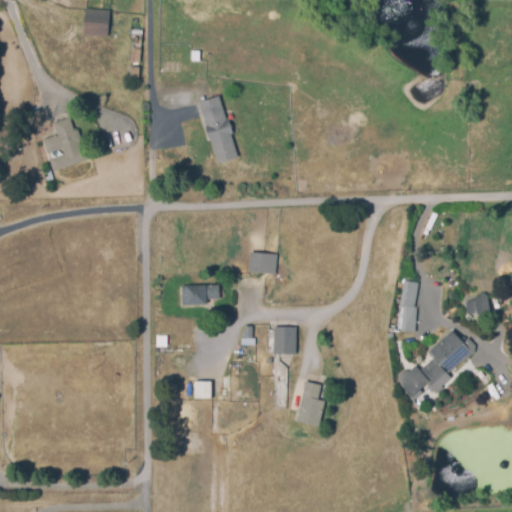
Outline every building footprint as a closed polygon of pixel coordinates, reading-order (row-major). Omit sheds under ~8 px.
[(107,36),(83,35),(84,10),(108,11),(107,36)] [(140,62),(127,62),(127,47),(130,47),(130,36),(126,36),(126,28),(129,28),(129,30),(140,30),(140,62)] [(128,67),(138,67),(137,80),(128,80),(128,67)] [(218,163),(211,141),(209,142),(205,127),(206,126),(199,102),(218,96),(225,119),(227,119),(232,134),(230,134),(237,157),(218,163)] [(60,154),(58,147),(43,152),(39,140),(53,135),(49,123),(70,116),(85,160),(50,172),(45,159),(60,154)] [(441,251),(439,220),(458,219),(460,250),(441,251)] [(275,275),(248,272),(250,253),(277,255),(275,275)] [(402,336),(402,332),(400,332),(401,306),(399,305),(404,281),(418,284),(413,307),(416,308),(414,331),(412,331),(412,335),(402,336)] [(179,285),(216,285),(216,300),(206,300),(206,304),(179,304),(179,285)] [(468,315),(466,304),(475,302),(475,299),(480,297),(480,295),(484,294),(485,296),(487,296),(489,311),(468,315)] [(242,338),(242,326),(249,326),(249,338),(253,338),(253,345),(238,345),(238,338),(242,338)] [(295,355),(273,354),(273,355),(267,355),(268,331),(273,331),(273,327),(296,328),(295,355)] [(451,331),(469,351),(466,354),(468,357),(462,363),(460,361),(446,374),(450,378),(441,386),(442,388),(436,394),(425,382),(418,388),(421,392),(415,399),(396,378),(405,370),(408,373),(415,366),(420,371),(433,359),(428,353),(451,331)] [(319,425),(287,419),(295,380),(320,385),(317,400),(324,401),(319,425)] [(192,398),(209,399),(210,382),(192,381),(192,398)]
